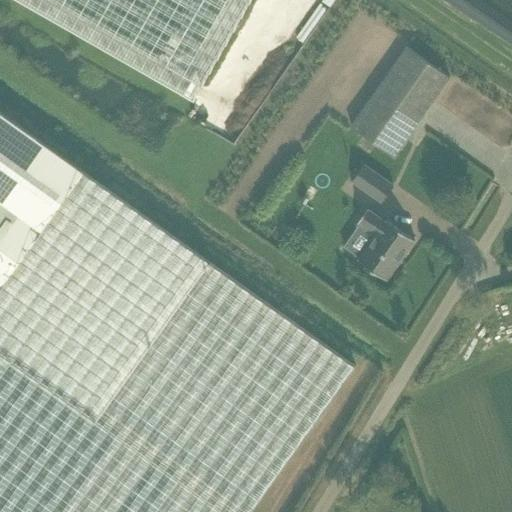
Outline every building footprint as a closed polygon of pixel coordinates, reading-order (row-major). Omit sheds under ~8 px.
[(17,0),(193,100),(250,0),(17,0)] [(407,47),(351,127),(394,157),(450,77),(425,59),(407,47)] [(0,284),(80,169),(0,111),(0,284)] [(352,181),(382,202),(393,185),(364,165),(352,181)] [(83,171),(80,169),(0,284),(0,511),(249,511),(351,370),(355,364),(83,171)] [(378,274),(386,279),(415,240),(386,220),(385,221),(367,209),(358,222),(376,235),(358,259),(366,265),(364,269),(376,277),(378,274)]
